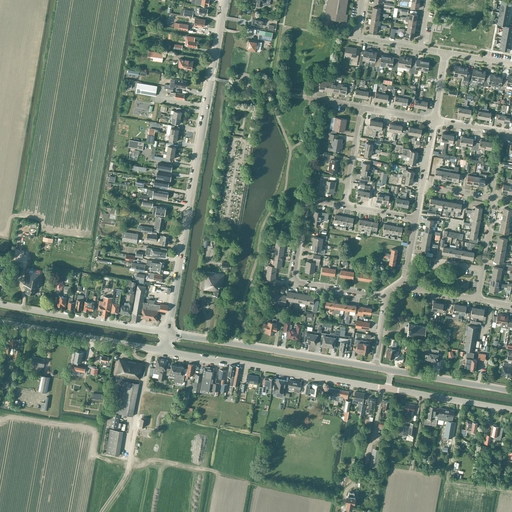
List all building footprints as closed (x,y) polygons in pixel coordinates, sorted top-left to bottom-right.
[(347,0),(327,0),(325,18),(323,17),(323,18),(322,24),(333,26),(334,22),(333,22),(333,19),(346,22),(347,14),(345,14),(347,0)] [(263,24),(264,19),(252,17),(251,24),(259,26),(260,23),(263,24)] [(205,23),(206,21),(205,20),(195,18),(194,25),(204,27),(204,23),(205,23)] [(175,22),(174,28),(178,29),(187,31),(188,28),(188,24),(180,23),(175,22)] [(272,33),(260,31),(258,38),(271,40),(272,33)] [(186,36),(185,42),(187,42),(187,46),(196,47),(197,41),(194,41),(195,37),(186,36)] [(258,41),(248,40),(247,49),(256,51),(258,41)] [(356,65),(358,55),(355,55),(356,48),(346,46),(344,55),(353,56),(351,65),(356,65)] [(148,50),(148,57),(153,58),(162,59),(163,53),(148,50)] [(363,60),(368,61),(370,51),(364,50),(364,52),(361,51),(359,64),(362,64),(363,60)] [(378,60),(375,59),(376,52),(370,51),(368,61),(372,62),(371,66),(374,67),(374,66),(377,67),(378,60)] [(385,66),(387,56),(381,55),(380,60),(378,60),(377,67),(379,67),(380,65),(385,66)] [(393,57),(387,56),(385,66),(391,67),(391,69),(394,70),(395,63),(392,62),(393,57)] [(403,67),(405,57),(399,56),(398,63),(395,63),(394,70),(397,70),(403,72),(404,67),(403,67)] [(411,58),(405,57),(403,67),(404,67),(409,68),(409,73),(412,73),(413,66),(410,65),(411,58)] [(193,61),(179,59),(178,67),(183,68),(183,70),(187,71),(187,69),(192,69),(193,64),(194,64),(194,62),(193,61)] [(421,70),(423,60),(417,59),(416,66),(413,66),(412,73),(415,74),(417,74),(418,70),(421,70)] [(470,71),(467,70),(467,68),(461,67),(459,77),(463,78),(462,82),(467,83),(470,71)] [(470,71),(467,83),(471,84),(471,82),(476,83),(477,80),(479,70),(473,69),(472,71),(470,71)] [(487,75),(484,74),(485,71),(479,70),(477,80),(476,85),(482,86),(485,86),(487,75)] [(494,85),(496,75),(490,74),(490,75),(487,75),(485,86),(485,88),(488,88),(488,87),(488,84),(494,85)] [(494,85),(494,89),(502,90),(503,89),(504,82),(501,82),(502,76),(496,75),(494,85)] [(504,82),(503,89),(506,90),(506,88),(511,89),(511,87),(511,75),(508,75),(507,80),(504,79),(504,82)] [(175,79),(172,79),(171,82),(174,82),(174,87),(181,88),(181,87),(185,88),(185,85),(187,84),(187,82),(186,81),(175,79)] [(326,91),(327,82),(320,81),(319,90),(326,91)] [(334,83),(327,82),(326,91),(332,92),(334,83)] [(157,86),(137,83),(136,93),(155,96),(157,86)] [(339,93),(341,84),(334,83),(332,92),(339,93)] [(346,94),(347,85),(341,84),(339,93),(346,94)] [(364,88),(365,85),(362,84),(361,87),(360,87),(360,90),(356,89),(355,96),(361,97),(363,88),(364,88)] [(404,95),(404,92),(401,91),(401,94),(399,94),(398,97),(395,96),(394,103),(401,104),(402,97),(402,95),(404,95)] [(467,103),(464,102),(464,106),(462,105),(462,108),(459,107),(457,114),(464,115),(465,105),(467,106),(467,103)] [(487,106),(484,106),(484,109),(482,109),(482,111),(478,111),(477,117),(483,119),(485,109),(486,109),(487,106)] [(507,109),(504,109),(503,112),(502,112),(502,115),(498,114),(497,121),(503,122),(505,112),(506,113),(507,109)] [(510,123),(511,114),(505,112),(503,122),(510,123)] [(344,132),(347,119),(336,117),(333,130),(330,129),(329,132),(336,134),(337,130),(344,132)] [(396,124),(394,134),(396,134),(397,134),(397,132),(401,133),(402,126),(396,124)] [(179,129),(171,128),(171,126),(168,125),(166,134),(167,134),(178,135),(179,129)] [(328,149),(332,150),(341,151),(342,146),(341,146),(342,139),(336,138),(337,135),(329,133),(328,138),(333,139),(332,145),(329,144),(328,149)] [(466,145),(467,138),(465,137),(461,136),(460,140),(457,139),(456,146),(459,147),(459,144),(466,145)] [(476,142),(472,142),(473,138),(469,137),(469,138),(467,138),(466,145),(471,146),(471,150),(475,150),(476,142)] [(144,142),(130,139),(128,147),(138,149),(143,150),(144,142)] [(485,149),(486,141),(484,141),(484,140),(480,139),(480,143),(476,142),(475,150),(478,151),(479,148),(482,148),(481,151),(484,152),(484,148),(485,149)] [(366,143),(365,149),(372,150),(374,151),(374,152),(377,152),(378,150),(375,149),(375,148),(372,147),(373,144),(366,143)] [(401,145),(400,148),(403,148),(403,149),(402,154),(404,155),(407,155),(407,157),(416,158),(418,152),(411,151),(410,150),(410,147),(403,146),(401,145)] [(167,152),(164,151),(163,154),(166,154),(166,158),(174,159),(175,153),(167,152)] [(326,154),(323,154),(323,158),(325,158),(325,159),(330,160),(328,172),(337,173),(339,160),(334,159),(334,155),(326,154)] [(407,158),(406,160),(409,160),(408,163),(415,165),(416,158),(407,157),(407,158)] [(435,173),(434,178),(438,178),(440,178),(443,159),(442,158),(441,164),(440,163),(439,170),(435,169),(435,170),(435,173)] [(371,172),(374,172),(374,170),(374,168),(369,167),(370,163),(363,162),(362,169),(371,170),(371,172)] [(172,167),(172,165),(158,163),(157,169),(171,171),(171,170),(172,169),(172,168),(172,167)] [(362,169),(361,175),(365,176),(365,179),(365,180),(369,180),(370,176),(367,176),(368,173),(371,173),(371,172),(371,170),(362,169)] [(170,181),(171,175),(156,172),(155,178),(170,181)] [(472,184),(474,174),(471,173),(471,176),(468,175),(466,183),(470,184),(470,183),(472,184)] [(480,177),(478,185),(480,185),(480,186),(484,187),(484,186),(485,182),(488,182),(489,175),(486,175),(483,174),(480,174),(479,174),(479,177),(480,177)] [(333,193),(335,182),(329,181),(330,178),(321,176),(320,184),(325,185),(324,191),(333,193)] [(397,183),(397,186),(402,187),(403,184),(405,185),(405,183),(412,184),(413,178),(402,176),(402,177),(401,184),(397,183)] [(508,193),(509,185),(510,183),(510,179),(508,179),(507,182),(506,185),(503,184),(502,192),(508,193)] [(170,184),(168,183),(169,182),(155,180),(154,186),(168,188),(168,187),(169,187),(170,184)] [(146,191),(146,194),(148,194),(147,196),(148,196),(167,199),(168,193),(150,190),(151,189),(147,188),(146,191)] [(385,189),(384,189),(380,188),(380,191),(381,191),(381,194),(377,193),(376,201),(382,202),(383,194),(384,194),(384,192),(385,189)] [(435,209),(437,199),(431,198),(429,205),(433,206),(432,208),(433,208),(432,212),(428,211),(428,214),(435,215),(436,212),(433,212),(434,209),(435,209)] [(442,208),(443,200),(437,199),(435,209),(434,209),(433,212),(436,212),(436,209),(438,209),(438,207),(442,208)] [(454,210),(456,203),(449,202),(448,211),(446,211),(446,213),(446,214),(448,214),(449,211),(450,211),(451,209),(454,210)] [(156,206),(153,206),(152,214),(155,214),(155,215),(164,216),(166,207),(156,206)] [(473,219),(480,220),(481,214),(472,212),(472,211),(469,210),(468,213),(471,213),(470,218),(473,219)] [(328,213),(322,212),(315,211),(313,223),(320,224),(321,219),(327,220),(328,213)] [(138,225),(137,230),(142,231),(149,233),(151,233),(156,234),(157,230),(161,231),(164,218),(158,217),(156,217),(154,229),(152,229),(152,228),(138,225)] [(469,225),(470,223),(467,223),(466,225),(469,226),(469,227),(472,228),(471,231),(478,232),(479,226),(469,225)] [(432,229),(433,226),(426,225),(425,231),(431,233),(434,233),(434,234),(437,235),(437,232),(434,232),(434,230),(432,229)] [(138,234),(123,231),(122,241),(137,243),(138,234)] [(160,236),(157,236),(158,235),(148,233),(147,240),(156,241),(157,241),(159,241),(159,243),(168,245),(169,237),(160,235),(160,236)] [(326,241),(327,236),(321,235),(321,238),(313,237),(312,243),(322,244),(323,240),(326,241)] [(284,247),(285,240),(276,239),(275,245),(284,247)] [(440,247),(443,247),(442,254),(448,255),(449,248),(446,248),(447,245),(443,244),(444,240),(441,240),(440,247)] [(321,249),(322,244),(312,243),(311,249),(319,251),(318,253),(324,254),(325,249),(321,249)] [(283,254),(284,247),(275,245),(274,252),(283,254)] [(159,258),(159,256),(166,257),(167,249),(161,248),(160,250),(146,247),(145,254),(147,255),(147,256),(159,258)] [(396,257),(398,250),(391,249),(390,254),(389,254),(385,253),(384,255),(396,257)] [(282,260),(283,254),(274,252),(273,259),(282,260)] [(319,265),(320,260),(320,256),(314,255),(313,259),(314,259),(313,262),(307,261),(305,271),(314,273),(315,264),(319,265)] [(395,265),(396,257),(384,255),(384,258),(388,259),(388,258),(390,259),(389,264),(395,265)] [(281,267),(282,260),(273,259),(272,265),(272,266),(276,267),(281,267)] [(145,264),(137,263),(135,269),(135,270),(144,272),(145,264)] [(272,266),(272,265),(267,265),(267,266),(266,272),(275,273),(276,267),(272,266)] [(40,287),(43,271),(27,268),(24,285),(27,285),(26,293),(35,294),(37,287),(40,287)] [(221,294),(224,274),(207,271),(204,289),(215,291),(215,293),(221,294)] [(274,280),(275,273),(266,272),(265,279),(266,279),(265,282),(270,283),(270,279),(274,280)] [(145,292),(146,287),(146,286),(137,285),(133,311),(132,310),(131,315),(131,318),(132,318),(132,320),(140,321),(140,318),(157,321),(159,311),(167,312),(168,305),(161,304),(161,305),(154,304),(155,300),(148,299),(147,303),(143,302),(145,292)] [(121,294),(122,289),(115,288),(111,311),(118,312),(121,294)] [(293,302),(294,293),(287,292),(286,296),(286,301),(293,302)] [(299,303),(301,294),(294,293),(293,302),(299,303)] [(67,297),(67,295),(64,294),(63,296),(59,296),(57,305),(62,306),(62,305),(65,306),(67,297)] [(278,304),(279,295),(273,294),(271,303),(278,304)] [(306,304),(307,295),(301,294),(299,303),(306,304)] [(75,308),(82,309),(84,296),(77,295),(75,308)] [(286,296),(279,295),(278,304),(285,305),(286,301),(286,296)] [(313,305),(314,296),(307,295),(306,304),(313,305)] [(110,311),(113,297),(104,296),(103,301),(99,300),(99,305),(98,305),(98,309),(103,310),(102,317),(107,318),(108,311),(110,311)] [(89,310),(93,310),(93,309),(94,309),(95,305),(94,305),(95,302),(91,301),(91,302),(85,301),(84,310),(85,311),(87,312),(88,311),(89,310)] [(334,302),(326,301),(325,306),(331,307),(331,308),(330,308),(329,313),(332,313),(334,302)] [(120,304),(119,313),(131,315),(132,306),(133,302),(129,302),(129,303),(125,303),(124,305),(120,304)] [(334,302),(332,313),(339,314),(340,309),(341,303),(334,302)] [(341,303),(340,309),(346,310),(346,311),(345,311),(344,315),(344,319),(346,320),(347,315),(349,304),(341,303)] [(349,304),(347,315),(349,316),(349,314),(355,315),(355,311),(356,306),(349,305),(349,304)] [(457,321),(460,305),(454,304),(452,313),(455,313),(455,318),(451,317),(451,320),(457,321)] [(465,315),(466,306),(460,305),(457,321),(461,321),(462,319),(461,319),(461,314),(465,315)] [(359,307),(357,316),(362,316),(363,312),(371,314),(372,308),(364,307),(359,307)] [(281,322),(283,313),(278,312),(276,319),(273,318),(272,322),(268,321),(268,324),(265,323),(264,329),(267,329),(266,332),(274,333),(275,330),(276,330),(277,326),(275,326),(276,321),(281,322)] [(503,314),(499,313),(499,314),(497,314),(497,316),(494,316),(493,322),(496,323),(495,323),(501,324),(503,314)] [(510,327),(511,319),(508,318),(508,316),(506,315),(503,314),(501,324),(501,327),(506,328),(506,326),(510,327)] [(295,339),(299,339),(302,325),(297,324),(296,330),(291,329),(292,325),(290,324),(290,322),(286,321),(284,331),(288,332),(287,337),(291,338),(292,339),(294,339),(295,339)] [(356,321),(355,327),(360,328),(368,330),(369,323),(361,322),(356,321)] [(411,324),(409,323),(408,323),(408,324),(408,327),(405,326),(404,331),(408,331),(407,334),(407,335),(408,334),(410,335),(411,335),(413,335),(413,336),(413,335),(416,335),(416,336),(416,335),(419,336),(418,336),(419,336),(422,336),(422,337),(422,336),(424,337),(425,337),(425,336),(425,333),(426,333),(425,333),(426,330),(426,329),(426,327),(427,326),(426,325),(425,326),(424,326),(424,325),(423,325),(423,326),(421,325),(420,325),(418,325),(418,324),(417,324),(417,325),(415,324),(414,324),(412,324),(412,323),(411,323),(411,324)] [(474,351),(478,327),(468,326),(464,350),(474,351)] [(312,333),(312,331),(307,330),(307,328),(304,328),(302,336),(305,336),(305,337),(304,342),(306,342),(307,344),(310,344),(312,333)] [(318,332),(312,331),(312,333),(310,344),(313,345),(314,344),(316,344),(317,339),(318,338),(320,339),(321,333),(322,330),(318,329),(318,332)] [(338,342),(339,336),(340,331),(335,330),(335,333),(330,332),(330,334),(328,347),(331,348),(332,347),(334,347),(335,342),(338,342)] [(324,333),(321,333),(320,339),(323,339),(323,340),(322,345),(324,345),(325,347),(328,347),(330,334),(324,333)] [(346,351),(347,346),(350,347),(352,339),(348,338),(348,342),(341,341),(339,349),(346,351)] [(7,346),(6,352),(10,353),(11,354),(13,354),(14,354),(15,350),(15,348),(16,340),(11,339),(10,343),(9,343),(8,346),(7,346)] [(364,340),(355,339),(354,345),(357,345),(356,351),(357,351),(357,352),(362,353),(364,340)] [(370,341),(364,340),(362,353),(362,352),(368,353),(370,341)] [(394,358),(397,343),(393,342),(392,349),(388,348),(386,357),(394,358)] [(441,355),(438,354),(439,350),(429,348),(428,352),(428,355),(426,354),(425,359),(431,360),(440,362),(441,355)] [(72,364),(70,370),(84,373),(85,367),(78,365),(78,361),(82,362),(84,352),(74,350),(72,360),(72,364)] [(477,359),(473,358),(474,353),(467,351),(466,357),(464,367),(470,368),(470,369),(471,369),(472,370),(474,370),(475,369),(477,359)] [(108,357),(102,356),(101,361),(100,363),(103,364),(103,365),(106,366),(106,367),(109,368),(110,364),(107,363),(108,357)] [(165,377),(167,368),(168,360),(157,358),(155,369),(150,368),(148,375),(152,376),(153,373),(159,374),(158,379),(165,380),(165,377)] [(143,365),(143,364),(119,360),(117,375),(136,379),(136,378),(140,379),(141,377),(143,377),(146,366),(146,365),(143,365)] [(511,363),(503,362),(503,365),(502,365),(501,375),(511,376),(511,363)] [(167,368),(166,375),(170,375),(175,376),(176,373),(178,365),(177,365),(177,364),(175,364),(174,365),(171,364),(170,369),(167,368)] [(195,376),(197,366),(188,364),(187,369),(186,375),(186,378),(185,380),(188,380),(188,378),(189,378),(190,375),(195,376)] [(183,372),(184,368),(184,367),(178,365),(176,373),(175,376),(174,381),(183,383),(185,372),(183,372)] [(241,367),(239,367),(235,366),(234,373),(235,373),(235,374),(233,385),(237,386),(241,367)] [(214,369),(211,368),(208,367),(208,368),(205,367),(205,368),(204,368),(203,377),(202,377),(199,392),(210,393),(211,390),(212,390),(216,391),(215,395),(217,395),(218,391),(219,383),(216,383),(216,379),(213,378),(214,369)] [(224,384),(226,371),(223,370),(223,369),(221,369),(220,370),(219,369),(218,378),(222,379),(221,384),(220,391),(226,392),(228,384),(224,384)] [(195,380),(192,392),(199,393),(200,387),(201,382),(202,375),(196,374),(195,380)] [(50,377),(46,376),(42,375),(38,391),(47,393),(50,377)] [(247,375),(246,384),(249,385),(249,383),(257,384),(258,376),(247,375)] [(272,378),(270,377),(269,378),(265,378),(264,378),(263,387),(259,387),(258,394),(262,394),(262,391),(266,392),(266,388),(267,388),(268,387),(271,388),(272,378)] [(277,379),(277,380),(275,379),(272,393),(276,394),(277,392),(283,393),(286,380),(282,380),(281,380),(277,379)] [(139,383),(134,382),(122,380),(116,413),(133,416),(139,383)] [(299,389),(301,382),(290,380),(288,387),(294,388),(294,392),(299,392),(299,389)] [(323,391),(320,391),(321,385),(312,384),(312,385),(311,395),(320,396),(322,397),(323,391)] [(340,390),(337,390),(328,388),(327,395),(331,396),(330,398),(331,398),(335,399),(334,405),(337,405),(338,401),(340,390)] [(184,405),(187,406),(190,391),(185,390),(182,403),(184,403),(184,405)] [(347,399),(348,392),(340,390),(338,401),(341,402),(342,398),(347,399)] [(363,402),(364,393),(355,392),(353,399),(352,399),(351,403),(353,403),(354,403),(363,404),(363,402)] [(372,398),(372,397),(369,397),(369,398),(368,397),(368,402),(369,402),(368,406),(369,406),(369,409),(366,409),(365,414),(372,415),(373,407),(375,407),(376,399),(372,398)] [(390,401),(387,401),(383,400),(382,407),(387,408),(386,413),(388,414),(390,401)] [(412,411),(414,411),(415,405),(406,404),(405,410),(403,419),(410,420),(412,411)] [(438,414),(435,413),(436,407),(428,406),(426,418),(425,418),(424,424),(436,426),(437,420),(438,414)] [(454,410),(440,408),(438,419),(446,421),(444,437),(452,438),(455,422),(452,422),(454,410)] [(120,414),(116,414),(113,413),(110,427),(117,428),(120,414)] [(475,433),(475,432),(477,422),(476,422),(476,421),(474,421),(473,422),(472,421),(472,422),(467,421),(466,430),(461,429),(459,428),(458,436),(457,438),(461,438),(461,436),(460,436),(460,435),(466,436),(467,432),(475,433)] [(416,423),(413,423),(410,422),(409,426),(404,425),(398,424),(396,434),(402,435),(408,436),(408,439),(413,440),(413,437),(414,437),(416,423)] [(499,426),(496,426),(496,425),(494,424),(493,425),(492,425),(490,435),(494,436),(494,438),(500,439),(500,436),(501,436),(503,427),(499,426)] [(119,456),(123,431),(110,429),(106,453),(119,456)] [(370,467),(377,468),(379,452),(373,450),(370,467)] [(356,497),(354,496),(354,493),(349,492),(348,495),(346,495),(345,502),(346,502),(346,507),(352,508),(353,503),(354,503),(356,497)]
